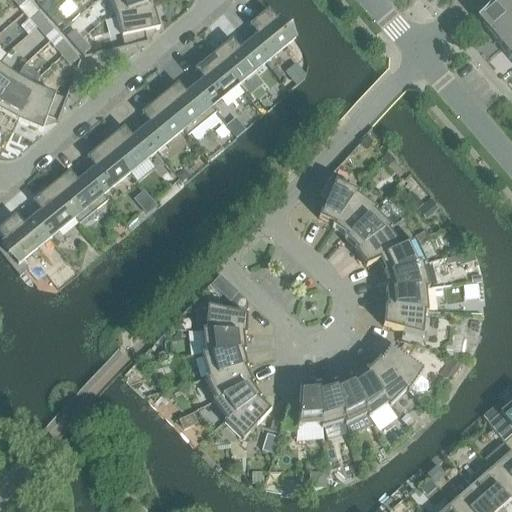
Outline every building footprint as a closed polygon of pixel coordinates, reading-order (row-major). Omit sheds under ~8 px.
[(25,0),(12,0),(20,9),(28,3),(25,0)] [(109,0),(116,17),(153,5),(150,0),(109,0)] [(482,28),(489,36),(511,16),(511,0),(495,0),(477,20),(483,27),(482,28)] [(42,9),(50,19),(57,12),(49,3),(42,9)] [(153,5),(116,17),(124,49),(147,44),(145,34),(160,30),(153,5)] [(57,12),(50,19),(57,28),(65,21),(57,12)] [(257,38),(249,45),(266,65),(293,42),(296,40),(295,39),(292,41),(277,23),(280,21),(279,20),(277,22),(268,12),(249,28),(257,38)] [(30,20),(38,29),(45,22),(37,13),(30,20)] [(497,44),(503,51),(511,43),(511,16),(489,36),(496,44),(497,44)] [(38,29),(30,20),(20,28),(28,37),(38,29)] [(45,22),(38,29),(45,38),(53,31),(45,22)] [(67,38),(75,47),(82,41),(74,32),(67,38)] [(82,41),(75,47),(83,56),(90,50),(82,41)] [(232,41),(214,56),(239,87),(266,65),(249,45),(240,51),(232,41)] [(55,49),(63,58),(70,51),(62,42),(55,49)] [(509,59),(511,62),(511,43),(503,51),(510,58),(509,59)] [(70,51),(63,58),(71,67),(78,60),(70,51)] [(203,82),(195,89),(216,115),(217,114),(213,108),(239,87),(214,56),(195,72),(203,82)] [(0,66),(0,105),(17,78),(0,66)] [(0,105),(0,112),(18,123),(35,88),(17,78),(0,105)] [(178,85),(160,101),(189,137),(216,115),(195,89),(186,96),(178,85)] [(35,88),(18,123),(42,133),(48,119),(57,123),(65,101),(35,88)] [(149,126),(141,133),(158,153),(184,132),(188,138),(189,137),(160,101),(141,116),(149,126)] [(124,129),(105,145),(130,175),(158,153),(141,133),(132,140),(124,129)] [(367,139),(360,146),(365,151),(372,143),(367,139)] [(95,170),(87,177),(108,203),(109,202),(104,197),(130,175),(105,145),(87,160),(95,170)] [(389,153),(382,160),(389,167),(395,160),(389,153)] [(177,177),(183,184),(190,179),(184,172),(177,177)] [(70,174),(51,189),(81,225),(108,203),(87,177),(78,184),(70,174)] [(332,229),(333,230),(358,194),(335,184),(327,202),(318,221),(333,227),(332,229)] [(41,214),(33,221),(49,241),(75,220),(80,226),(81,225),(51,189),(33,204),(41,214)] [(344,240),(345,241),(375,210),(357,197),(359,194),(358,194),(333,230),(346,239),(344,240)] [(415,200),(406,208),(411,214),(420,207),(415,200)] [(429,200),(417,212),(426,221),(438,209),(429,200)] [(354,253),(355,255),(390,229),(374,213),(377,211),(375,210),(345,241),(356,252),(354,253)] [(49,241),(33,221),(24,228),(16,218),(0,230),(0,237),(5,244),(2,246),(19,266),(49,241)] [(355,255),(365,268),(415,244),(414,243),(401,249),(389,232),(391,230),(390,229),(355,255)] [(383,276),(383,277),(425,266),(415,244),(365,268),(366,269),(379,263),(385,275),(383,276)] [(457,247),(454,249),(458,256),(464,252),(462,248),(457,247)] [(385,292),(385,294),(429,289),(423,268),(426,267),(425,266),(383,277),(387,292),(385,292)] [(74,276),(68,267),(57,276),(64,285),(74,276)] [(211,287),(229,304),(237,295),(219,278),(211,287)] [(385,309),(384,310),(428,313),(426,291),(429,291),(429,289),(385,294),(387,309),(385,309)] [(229,308),(228,314),(244,318),(245,313),(229,308)] [(202,332),(202,334),(246,336),(247,318),(244,318),(228,314),(227,313),(227,314),(207,309),(205,332),(202,332)] [(428,313),(384,310),(383,328),(403,333),(404,333),(423,338),(425,315),(428,315),(428,313)] [(201,356),(201,358),(245,353),(243,338),(246,338),(246,336),(202,334),(204,356),(201,356)] [(406,349),(401,357),(406,360),(411,353),(406,349)] [(421,349),(412,362),(424,371),(433,358),(422,350),(421,349)] [(379,362),(378,363),(409,393),(423,373),(424,371),(408,361),(407,362),(407,361),(406,361),(407,361),(406,360),(401,357),(390,350),(381,363),(379,362)] [(204,380),(205,382),(247,369),(243,355),(245,354),(245,353),(201,358),(207,379),(204,380)] [(366,372),(365,373),(390,408),(405,392),(408,394),(409,393),(378,363),(367,374),(366,372)] [(211,403),(212,404),(252,385),(245,371),(247,371),(247,369),(205,382),(214,402),(211,403)] [(351,379),(350,380),(369,419),(387,406),(389,409),(390,408),(365,373),(352,382),(351,379)] [(336,384),(334,385),(346,427),(366,417),(368,420),(369,419),(350,380),(336,387),(336,384)] [(223,424),(224,426),(259,400),(250,387),(252,386),(252,385),(212,404),(226,422),(223,424)] [(319,387),(318,387),(322,430),(344,424),(345,428),(346,427),(334,385),(320,389),(319,387)] [(322,430),(318,387),(300,389),(298,409),(299,409),(297,430),(321,427),(321,431),(322,430)] [(259,400),(224,426),(242,443),(256,428),(257,428),(270,414),(258,402),(260,401),(259,400)] [(511,403),(487,425),(502,442),(511,433),(511,403)] [(406,417),(401,421),(408,428),(413,423),(406,417)] [(270,432),(278,434),(281,424),(273,422),(270,432)] [(266,436),(261,452),(273,456),(278,439),(266,436)] [(510,454),(492,471),(511,494),(511,454),(511,453),(510,454)] [(466,483),(471,488),(492,511),(504,511),(502,509),(511,500),(511,494),(492,471),(487,465),(466,483)] [(325,474),(311,475),(312,490),(325,489),(325,474)] [(492,511),(471,488),(452,505),(458,511),(492,511)]
